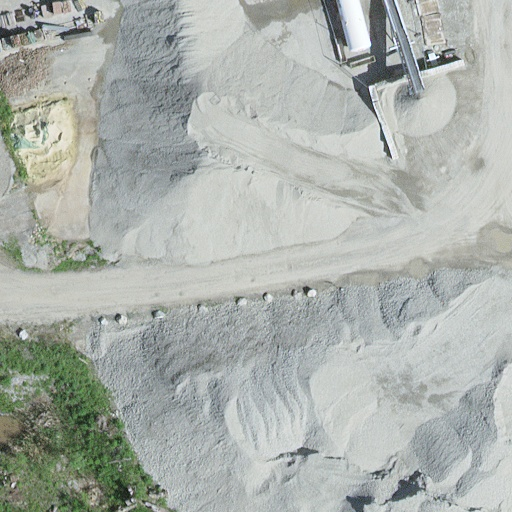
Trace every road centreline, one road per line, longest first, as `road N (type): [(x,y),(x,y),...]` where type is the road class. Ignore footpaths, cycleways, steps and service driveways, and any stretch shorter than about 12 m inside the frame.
road 1 (track): [(511,226),(293,273),(0,301)]
road 2 (track): [(480,0),(511,161)]
